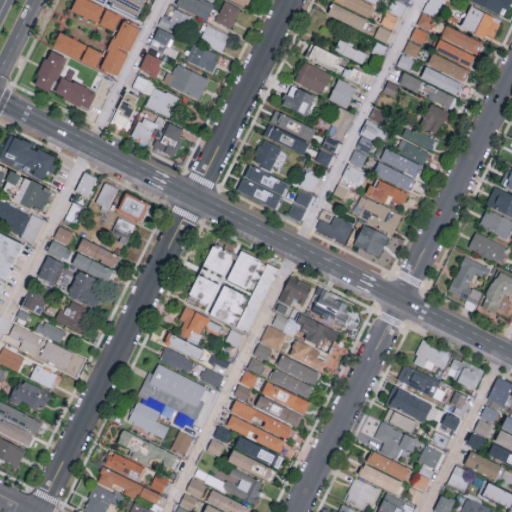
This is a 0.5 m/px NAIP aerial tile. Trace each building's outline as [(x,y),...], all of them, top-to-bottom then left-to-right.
[(61,34),(54,48),(119,79),(144,27),(86,0),(76,0),(70,12),(115,33),(104,55),(61,34)] [(93,0),(137,22),(148,0),(93,0)] [(207,19),(213,4),(202,0),(177,0),(175,6),(207,19)] [(215,20),(231,28),(240,8),(224,0),(215,20)] [(368,18),(374,6),(362,0),(333,0),(368,18)] [(401,15),(405,5),(394,0),(391,0),(387,10),(401,15)] [(428,0),(423,10),(436,17),(444,0),(428,0)] [(362,30),(367,18),(332,3),(327,15),(362,30)] [(461,29),(484,37),(485,35),(494,38),(501,18),(469,7),(461,29)] [(170,19),(161,16),(158,24),(181,32),(187,14),(174,9),(170,19)] [(381,23),(393,28),(398,17),(386,12),(381,23)] [(417,23),(430,30),(436,19),(422,12),(417,23)] [(222,52),(229,35),(206,25),(199,42),(222,52)] [(374,37),(386,42),(391,31),(379,26),(374,37)] [(440,38),(477,54),(482,42),(445,26),(440,38)] [(153,40),(168,46),(173,33),(157,27),(153,40)] [(410,38),(423,44),(428,33),(415,27),(410,38)] [(334,51),(364,62),(367,53),(352,47),(353,43),(339,38),(334,51)] [(434,50),(470,67),(475,56),(439,39),(434,50)] [(417,56),(421,45),(408,40),(404,52),(417,56)] [(185,59),(211,72),(219,55),(193,43),(185,59)] [(364,72),(352,67),(351,70),(338,64),(341,57),(312,44),(305,58),(359,82),(364,72)] [(51,50),(67,58),(57,77),(96,96),(88,112),(54,95),(55,92),(51,90),(49,93),(33,85),(51,50)] [(163,60),(146,52),(139,69),(156,77),(163,60)] [(427,65),(465,81),(470,69),(432,53),(427,65)] [(294,81),(321,94),(331,74),(304,61),(294,81)] [(209,78),(176,63),(172,73),(168,71),(162,82),(199,99),(209,78)] [(463,82),(425,67),(420,79),(458,94),(463,82)] [(455,97),(404,73),(399,83),(427,96),(427,98),(449,109),(455,97)] [(155,83),(138,74),(132,86),(149,94),(155,83)] [(329,99),(347,108),(357,87),(338,78),(329,99)] [(383,91),(395,96),(399,85),(387,81),(383,91)] [(307,116),(316,96),(290,85),(281,105),(307,116)] [(145,106),(170,117),(179,98),(155,86),(145,106)] [(125,93),(138,99),(135,107),(138,108),(127,131),(111,123),(125,93)] [(419,126),(437,135),(448,111),(430,103),(419,126)] [(328,133),(344,139),(353,113),(337,107),(328,133)] [(382,124),(386,114),(374,108),(369,117),(382,124)] [(270,122),(310,141),(315,130),(275,111),(270,122)] [(144,120),(142,124),(138,122),(130,137),(136,141),(138,137),(142,139),(139,143),(145,146),(155,129),(159,132),(165,121),(157,117),(153,124),(144,120)] [(368,153),(375,139),(382,142),(388,130),(366,119),(360,133),(362,134),(356,147),(368,153)] [(167,123),(163,130),(168,132),(162,143),(156,140),(153,146),(171,155),(183,131),(167,123)] [(309,141),(267,126),(263,138),(305,153),(309,141)] [(436,139),(406,126),(401,137),(431,150),(436,139)] [(9,134),(0,152),(0,160),(24,172),(26,168),(45,177),(54,158),(38,150),(37,152),(31,150),(33,146),(9,134)] [(322,146),(334,152),(339,141),(327,135),(322,146)] [(253,162),(272,170),(281,147),(261,140),(253,162)] [(424,163),(429,151),(401,140),(396,153),(424,163)] [(327,166),(332,155),(320,149),(315,160),(327,166)] [(362,166),(367,155),(354,149),(349,160),(362,166)] [(422,163),(384,150),(380,161),(417,175),(422,163)] [(373,174),(411,190),(416,178),(377,163),(373,174)] [(364,171),(347,164),(342,176),(358,184),(364,171)] [(289,182),(248,167),(243,180),(284,195),(289,182)] [(254,168),(262,173),(261,175),(273,182),(263,202),(253,196),(252,199),(240,193),(254,168)] [(53,191),(24,177),(19,188),(17,187),(23,176),(10,170),(3,183),(6,184),(2,191),(14,198),(12,200),(42,214),(53,191)] [(83,174),(97,180),(88,199),(74,192),(83,174)] [(373,187),(369,185),(365,194),(388,204),(390,200),(402,205),(408,192),(376,179),(373,187)] [(104,184),(118,191),(108,211),(94,204),(104,184)] [(348,188),(337,185),(334,194),(344,198),(348,188)] [(485,206),(511,217),(511,195),(493,187),(485,206)] [(297,193),(312,200),(304,217),(289,209),(297,193)] [(402,213),(360,196),(352,214),(394,232),(402,213)] [(126,197),(119,213),(141,224),(149,208),(126,197)] [(47,220),(33,246),(0,228),(0,200),(6,203),(8,199),(47,220)] [(66,218),(76,223),(83,206),(73,202),(66,218)] [(479,227),(508,237),(511,224),(511,219),(485,210),(479,227)] [(134,224),(118,217),(107,241),(123,248),(134,224)] [(336,218),(331,226),(320,220),(316,229),(343,243),(352,226),(336,218)] [(387,237),(361,224),(351,245),(377,257),(387,237)] [(68,245),(74,233),(59,226),(53,238),(68,245)] [(507,246),(475,232),(468,249),(500,262),(507,246)] [(0,235),(24,249),(6,284),(0,280),(0,235)] [(115,269),(121,256),(82,238),(76,251),(115,269)] [(47,251),(67,260),(72,249),(52,240),(47,251)] [(214,245),(233,254),(222,277),(203,267),(214,245)] [(108,281),(113,269),(76,253),(71,265),(108,281)] [(262,264),(240,253),(226,282),(248,293),(262,264)] [(38,278),(56,284),(63,262),(45,256),(38,278)] [(463,256),(491,270),(488,277),(483,275),(481,279),(473,275),(467,289),(481,296),(476,306),(446,292),(463,256)] [(96,305),(101,292),(91,288),(94,278),(77,271),(68,295),(96,305)] [(511,279),(499,273),(481,309),(494,316),(504,295),(511,298),(511,279)] [(197,276),(218,286),(208,306),(187,296),(197,276)] [(289,276),(314,288),(305,306),(292,300),(289,306),(277,301),(289,276)] [(223,287),(245,297),(230,326),(209,315),(223,287)] [(46,295),(30,288),(23,304),(39,311),(46,295)] [(319,289),(330,294),(329,298),(346,306),(344,311),(349,313),(342,326),(332,322),(331,325),(324,322),(326,318),(309,309),(319,289)] [(54,319),(80,331),(90,309),(70,300),(65,311),(59,308),(54,319)] [(197,342),(209,316),(184,305),(179,319),(184,321),(179,334),(197,342)] [(339,332),(300,311),(294,323),(308,330),(305,337),(319,344),(321,340),(332,346),(339,332)] [(272,323),(285,330),(290,319),(277,313),(272,323)] [(65,331),(39,319),(34,330),(60,342),(65,331)] [(18,347),(33,354),(42,336),(14,323),(8,335),(21,341),(18,347)] [(260,340),(279,349),(286,332),(267,324),(260,340)] [(243,333),(231,328),(225,340),(237,346),(243,333)] [(163,343),(199,358),(204,346),(168,332),(163,343)] [(288,354),(319,368),(327,353),(296,338),(288,354)] [(77,375),(85,357),(47,340),(39,358),(77,375)] [(422,340),(446,352),(442,361),(447,364),(444,371),(435,367),(431,374),(414,365),(418,357),(415,355),(422,340)] [(253,353),(267,359),(272,348),(258,342),(253,353)] [(0,362),(17,371),(24,356),(2,346),(0,350),(0,362)] [(195,359),(165,347),(159,360),(190,372),(195,359)] [(247,366),(259,373),(264,362),(252,356),(247,366)] [(276,367),(316,381),(320,369),(280,356),(276,367)] [(483,372),(474,391),(452,381),(454,379),(446,375),(454,358),(483,372)] [(55,389),(61,375),(36,363),(29,377),(55,389)] [(397,380),(441,398),(445,390),(437,387),(440,380),(403,364),(397,380)] [(218,386),(223,374),(205,366),(200,378),(218,386)] [(269,380),(308,396),(313,384),(274,368),(269,380)] [(252,386),(257,375),(245,370),(240,381),(252,386)] [(51,391),(17,378),(9,399),(21,403),(22,401),(44,409),(51,391)] [(497,378),(511,385),(511,390),(509,396),(511,397),(511,402),(509,408),(504,406),(503,408),(486,400),(497,378)] [(310,399),(265,381),(261,393),(305,411),(310,399)] [(386,403),(424,420),(432,402),(394,385),(386,403)] [(468,395),(456,390),(448,410),(463,416),(469,402),(465,401),(468,395)] [(255,406),(297,425),(302,414),(260,394),(255,406)] [(287,436),(292,423),(234,400),(229,413),(287,436)] [(43,420),(0,401),(0,415),(38,431),(43,420)] [(493,422),(499,411),(486,404),(480,415),(493,422)] [(384,418),(411,431),(416,420),(389,407),(384,418)] [(454,431),(459,418),(446,412),(441,426),(454,431)] [(285,439),(231,414),(225,425),(280,451),(285,439)] [(511,431),(511,418),(505,416),(500,427),(511,431)] [(0,430),(29,445),(34,434),(0,417),(0,430)] [(486,435),(492,424),(479,418),(474,429),(486,435)] [(395,457),(398,449),(411,454),(417,437),(380,422),(374,437),(383,441),(379,451),(395,457)] [(117,440),(162,461),(167,449),(123,428),(117,440)] [(171,448),(185,454),(193,435),(179,429),(171,448)] [(511,448),(511,435),(499,430),(494,441),(511,448)] [(239,435),(234,445),(278,466),(283,456),(239,435)] [(0,456),(17,466),(25,449),(0,436),(0,456)] [(418,461),(435,468),(442,451),(425,443),(418,461)] [(511,451),(492,443),(487,454),(511,464),(511,451)] [(276,469),(233,448),(227,459),(270,481),(276,469)] [(144,465),(110,449),(104,463),(138,479),(144,465)] [(409,466),(371,449),(365,462),(404,478),(409,466)] [(501,462),(469,451),(464,465),(496,477),(501,462)] [(357,475),(396,493),(402,480),(363,462),(357,475)] [(447,483),(464,491),(472,473),(456,465),(447,483)] [(124,491),(123,492),(135,498),(142,484),(103,466),(97,478),(124,491)] [(255,501),(263,479),(230,468),(223,490),(255,501)] [(410,483),(423,490),(429,478),(415,471),(410,483)] [(150,486),(162,491),(168,477),(156,472),(150,486)] [(201,496),(206,485),(191,478),(186,489),(201,496)] [(345,500),(363,506),(366,499),(375,503),(381,488),(352,478),(345,500)] [(510,506),(511,500),(511,491),(483,480),(478,493),(510,506)] [(93,511),(106,511),(114,491),(93,484),(84,509),(93,511)] [(139,494),(156,503),(160,494),(143,485),(139,494)] [(249,511),(252,507),(212,488),(206,501),(229,511),(249,511)] [(400,511),(405,501),(385,492),(376,511),(400,511)] [(448,511),(454,499),(441,493),(434,509),(440,511),(448,511)] [(191,511),(179,506),(184,495),(219,511),(191,511)] [(460,511),(499,511),(500,511),(467,497),(460,511)] [(154,511),(156,510),(133,501),(127,511),(154,511)] [(360,511),(342,503),(337,511),(360,511)]
